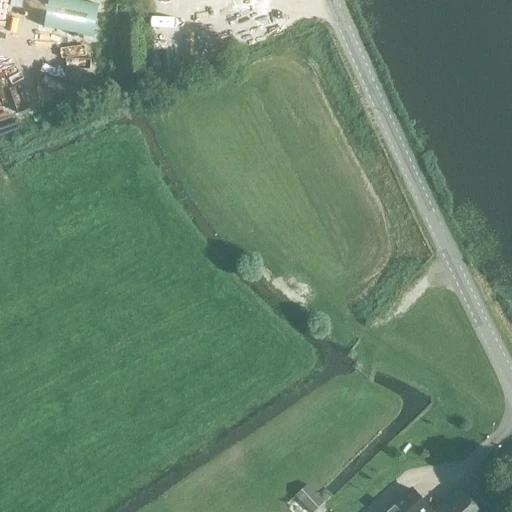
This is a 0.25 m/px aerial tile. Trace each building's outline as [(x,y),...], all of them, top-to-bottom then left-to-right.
[(0,0),(0,41),(104,6),(102,0),(0,0)] [(202,0),(209,23),(240,15),(235,0),(202,0)] [(178,46),(185,62),(215,49),(208,33),(178,46)] [(295,496),(310,511),(316,511),(325,504),(308,485),(295,496)] [(434,511),(480,511),(459,489),(434,511)] [(432,511),(415,493),(393,511),(432,511)]
